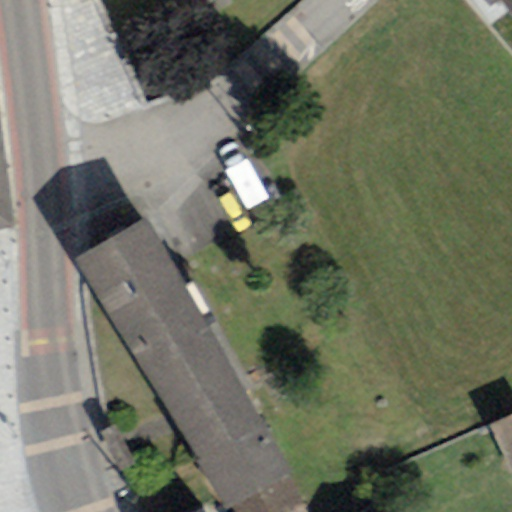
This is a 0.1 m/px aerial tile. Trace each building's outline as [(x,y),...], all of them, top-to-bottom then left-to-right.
[(8,145),(0,146),(0,219),(16,217),(8,145)] [(146,207),(77,247),(227,498),(230,496),(287,462),(295,457),(146,207)] [(511,423),(500,428),(511,459),(511,423)] [(308,511),(287,462),(230,496),(237,511),(308,511)] [(204,511),(198,501),(177,511),(204,511)]
